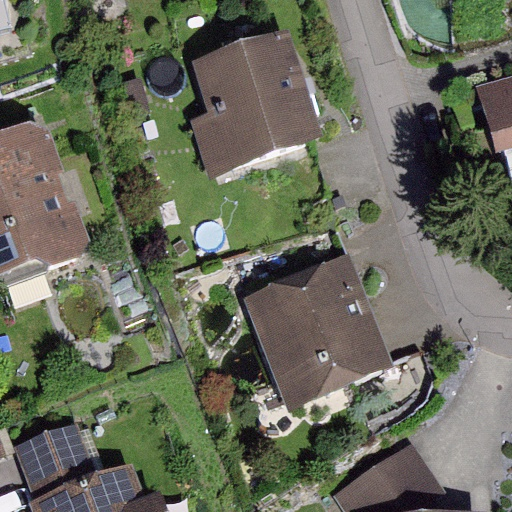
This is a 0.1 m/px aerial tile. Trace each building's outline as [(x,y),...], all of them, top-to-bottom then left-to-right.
[(0,0),(0,13),(15,10),(12,0),(0,0)] [(291,52),(196,79),(210,125),(190,131),(208,194),(322,162),(291,52)] [(511,89),(475,100),(497,179),(505,177),(511,202),(511,89)] [(65,189),(51,152),(33,145),(0,157),(0,297),(38,283),(54,290),(85,275),(91,259),(76,221),(71,223),(59,191),(65,189)] [(353,275),(248,313),(289,427),(395,388),(353,275)] [(6,435),(0,437),(0,469),(16,463),(6,435)] [(16,459),(34,511),(46,511),(99,492),(79,436),(16,459)] [(454,511),(415,454),(338,507),(341,511),(454,511)] [(99,492),(46,511),(162,511),(158,511),(147,511),(134,479),(99,492)]
